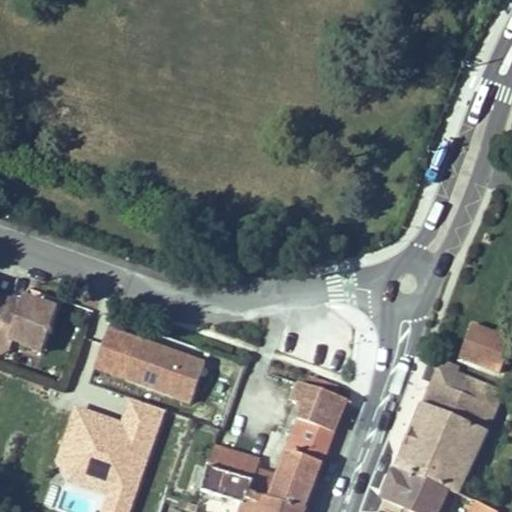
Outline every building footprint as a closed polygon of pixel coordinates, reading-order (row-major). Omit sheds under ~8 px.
[(35,308),(37,302),(24,297),(22,304),(35,308)] [(0,320),(0,352),(1,353),(11,348),(14,340),(19,342),(26,339),(45,345),(49,334),(53,332),(51,327),(57,309),(37,302),(35,308),(22,304),(8,299),(0,320)] [(190,404),(206,361),(107,325),(91,368),(190,404)] [(461,359),(501,374),(511,343),(511,339),(473,325),(461,359)] [(448,364),(446,370),(457,375),(460,369),(448,364)] [(396,469),(457,495),(458,494),(487,431),(475,426),(455,417),(463,396),(484,405),(485,405),(492,389),(457,375),(446,370),(440,367),(425,405),(423,404),(396,469)] [(339,390),(309,379),(306,387),(336,397),(339,390)] [(251,493),(306,509),(347,401),(336,397),(306,387),(301,384),(294,400),(304,404),(279,477),(258,470),(261,461),(215,447),(209,468),(254,482),(251,493)] [(484,405),(475,426),(487,431),(503,394),(492,389),(485,405),(484,405)] [(304,511),(306,509),(251,493),(254,482),(209,468),(208,473),(198,470),(194,484),(204,487),(202,492),(245,506),(242,511),(304,511)] [(384,499),(405,509),(407,504),(413,507),(411,511),(449,511),(457,495),(396,469),(384,499)]
